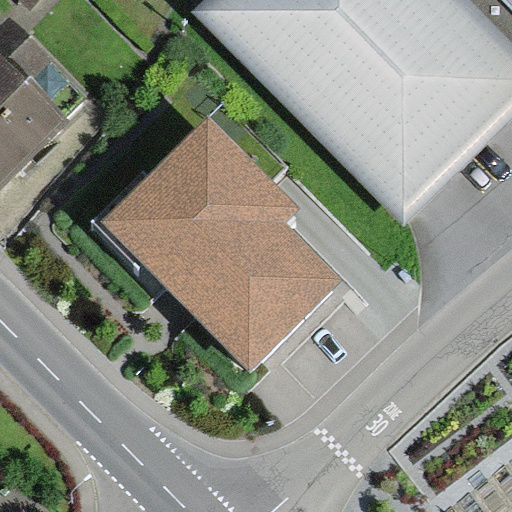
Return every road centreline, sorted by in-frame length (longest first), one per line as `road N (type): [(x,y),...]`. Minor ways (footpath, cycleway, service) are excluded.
road 1 (residential): [(511,302),(271,511)]
road 2 (secondary): [(0,321),(188,511)]
